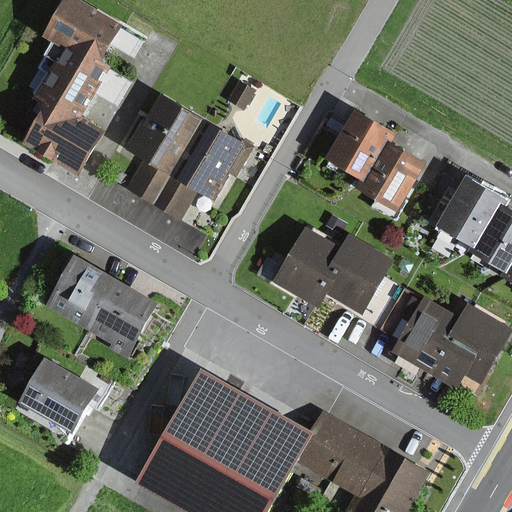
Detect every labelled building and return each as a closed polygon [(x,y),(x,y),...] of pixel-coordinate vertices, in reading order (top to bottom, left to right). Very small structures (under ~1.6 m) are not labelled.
[(77,0),(65,0),(45,37),(53,42),(99,67),(102,62),(123,25),(77,0)] [(99,67),(53,42),(39,68),(49,74),(37,93),(83,119),(112,67),(102,62),(99,67)] [(218,86),(220,79),(214,77),(212,84),(218,86)] [(245,111),(256,91),(240,82),(228,102),(245,111)] [(83,119),(37,93),(31,104),(42,111),(22,145),(79,178),(106,131),(83,119)] [(127,189),(154,205),(205,119),(160,93),(127,150),(144,160),(127,189)] [(356,111),(326,161),(361,181),(367,185),(392,143),(397,135),(356,111)] [(205,119),(154,205),(182,221),(199,192),(215,201),(230,175),(236,179),(254,148),(205,119)] [(367,185),(361,181),(357,189),(398,213),(427,163),(392,143),(367,185)] [(466,177),(436,228),(479,252),(505,206),(508,201),(466,177)] [(479,252),(477,256),(505,272),(509,274),(511,268),(511,210),(505,206),(479,252)] [(306,228),(275,283),(320,309),(326,298),(340,274),(330,268),(353,228),(333,216),(321,237),(306,228)] [(340,274),(326,298),(363,319),(387,277),(396,261),(355,237),(358,231),(353,228),(330,268),(340,274)] [(75,256),(46,306),(91,332),(120,282),(75,256)] [(363,319),(380,328),(404,288),(387,277),(363,319)] [(120,282),(91,332),(131,355),(160,304),(120,282)] [(380,328),(400,340),(424,300),(404,288),(380,328)] [(460,318),(425,298),(424,300),(400,340),(393,353),(457,390),(465,376),(477,354),(448,338),(460,318)] [(460,318),(448,338),(477,354),(465,376),(481,386),(511,332),(511,329),(468,304),(460,318)] [(73,434),(99,389),(45,359),(19,403),(73,434)] [(267,511),(296,463),(312,435),(203,373),(138,486),(184,511),(267,511)] [(312,435),(296,463),(355,496),(345,511),(407,511),(429,473),(324,414),(312,435)]
